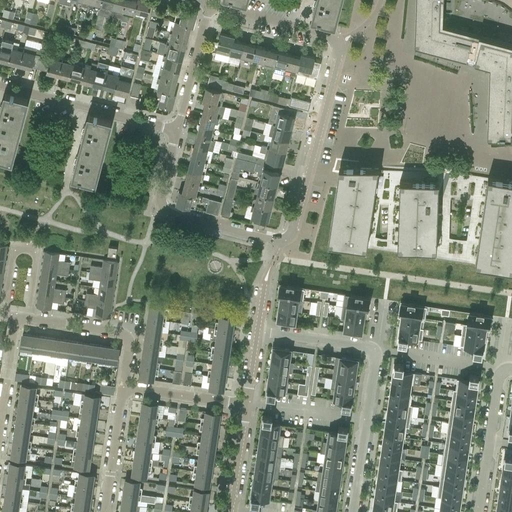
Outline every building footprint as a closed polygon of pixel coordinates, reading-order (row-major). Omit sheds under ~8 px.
[(86,11),(98,14),(101,0),(89,0),(88,5),(87,8),(86,11)] [(97,17),(94,28),(101,30),(104,16),(109,17),(113,0),(101,0),(98,14),(97,17)] [(113,0),(109,15),(121,18),(122,14),(125,0),(113,0)] [(137,0),(125,0),(122,14),(121,18),(120,20),(126,22),(128,16),(133,17),(138,0),(137,0)] [(137,0),(138,0),(135,12),(142,14),(148,15),(149,11),(151,2),(151,1),(147,0),(137,0)] [(315,6),(311,19),(334,25),(338,10),(339,6),(340,0),(316,0),(315,0),(314,6),(315,6)] [(511,0),(415,0),(414,43),(489,63),(487,134),(511,134),(511,0)] [(161,4),(160,4),(155,2),(151,15),(157,17),(161,4)] [(175,20),(174,21),(191,26),(193,26),(197,13),(178,8),(175,20)] [(24,22),(30,24),(33,13),(27,12),(24,22)] [(33,13),(30,24),(36,25),(39,15),(33,13)] [(171,26),(170,32),(187,36),(188,32),(189,33),(191,26),(174,21),(173,27),(171,26)] [(155,28),(148,26),(146,36),(153,38),(155,28)] [(29,27),(27,35),(34,36),(36,29),(29,27)] [(170,32),(167,43),(185,48),(187,40),(186,40),(187,36),(170,32)] [(229,53),(233,39),(233,36),(220,33),(215,52),(228,56),(229,53)] [(145,38),(143,49),(149,50),(152,39),(145,38)] [(1,44),(0,46),(0,59),(8,62),(12,48),(13,42),(2,39),(1,42),(1,44)] [(23,48),(19,64),(31,67),(31,66),(37,68),(40,58),(41,55),(43,44),(26,39),(24,48),(23,48)] [(115,39),(113,46),(118,47),(117,49),(123,50),(125,42),(115,39)] [(229,56),(239,59),(244,42),(233,39),(229,53),(229,56)] [(159,41),(156,53),(160,54),(164,54),(181,59),(182,55),(183,55),(185,48),(167,43),(163,42),(159,41)] [(8,62),(19,64),(23,48),(18,47),(19,43),(13,42),(12,48),(8,62)] [(244,42),(239,59),(245,60),(250,62),(251,59),(255,45),(244,42)] [(251,59),(250,62),(256,63),(262,65),(266,48),(255,45),(251,59)] [(266,48),(262,65),(268,66),(273,68),(277,51),(266,48)] [(140,60),(149,62),(152,52),(142,50),(140,60)] [(273,68),(272,72),(283,75),(284,71),(289,54),(277,51),(273,68)] [(164,62),(163,66),(179,71),(181,63),(180,63),(181,59),(164,54),(162,62),(164,62)] [(290,75),(295,76),(296,73),(300,56),(289,54),(284,71),(290,72),(290,75)] [(300,56),(296,73),(316,78),(320,63),(319,62),(319,63),(313,61),(314,57),(301,54),(300,56)] [(46,72),(58,75),(63,58),(57,56),(56,59),(44,56),(41,69),(47,70),(46,72)] [(58,75),(69,77),(73,63),(67,62),(68,59),(63,58),(58,75)] [(69,77),(81,80),(85,64),(73,61),(73,63),(69,77)] [(97,65),(92,83),(103,86),(107,70),(109,65),(98,62),(97,65)] [(81,80),(92,83),(97,65),(91,63),(90,65),(85,64),(81,80)] [(120,66),(119,71),(131,75),(133,71),(120,66)] [(159,71),(158,77),(175,82),(176,78),(177,78),(179,71),(163,66),(161,72),(159,71)] [(103,86),(114,89),(118,75),(112,73),(113,71),(107,70),(103,86)] [(114,89),(114,92),(127,95),(131,77),(118,74),(118,75),(114,89)] [(209,75),(207,84),(220,88),(222,78),(209,75)] [(158,83),(157,89),(176,94),(176,93),(174,93),(175,85),(174,85),(175,82),(158,77),(156,83),(158,83)] [(130,96),(137,97),(141,85),(134,83),(130,96)] [(233,84),(231,91),(242,94),(244,87),(233,84)] [(176,94),(157,89),(153,88),(151,96),(161,98),(159,103),(172,106),(176,94)] [(206,88),(203,101),(205,102),(221,106),(224,93),(206,88)] [(255,90),(253,97),(266,100),(268,93),(268,91),(261,89),(261,91),(255,89),(255,90)] [(268,93),(266,100),(276,103),(278,95),(268,93)] [(0,125),(19,130),(22,118),(23,114),(27,100),(5,94),(1,107),(1,106),(0,108),(0,125)] [(278,95),(276,103),(285,105),(286,105),(287,98),(278,95)] [(291,97),(288,105),(308,110),(308,111),(310,102),(291,97)] [(205,102),(202,113),(219,117),(222,118),(228,119),(230,108),(221,106),(205,102)] [(272,105),(268,123),(271,124),(272,124),(291,129),(294,117),(290,116),(291,110),(272,105)] [(202,113),(199,124),(213,128),(214,122),(217,122),(219,117),(202,113)] [(83,134),(80,146),(103,152),(111,121),(88,115),(85,128),(84,128),(82,134),(83,134)] [(199,124),(197,136),(213,140),(214,134),(211,133),(213,128),(199,124)] [(268,135),(288,141),(291,129),(272,124),(271,124),(268,135)] [(19,130),(0,125),(0,158),(12,161),(19,130)] [(197,136),(194,147),(207,150),(212,151),(215,140),(213,140),(197,136)] [(261,146),(285,152),(288,141),(271,136),(270,142),(268,141),(266,147),(261,146)] [(230,138),(228,144),(237,146),(238,140),(230,138)] [(75,164),(72,177),(95,183),(99,168),(100,164),(103,152),(80,146),(77,159),(76,158),(75,164)] [(238,152),(236,158),(252,162),(262,165),(264,159),(282,164),(285,152),(261,146),(259,152),(265,153),(263,158),(253,156),(238,152)] [(194,147),(191,158),(207,162),(209,156),(206,156),(207,150),(194,147)] [(191,158),(188,169),(201,173),(204,174),(206,168),(207,162),(191,158)] [(225,158),(223,166),(230,168),(232,159),(225,158)] [(236,158),(233,171),(239,172),(240,169),(253,172),(253,171),(257,172),(256,176),(259,176),(257,182),(276,187),(279,175),(261,170),(262,165),(252,162),(236,158)] [(366,249),(378,170),(378,168),(339,166),(328,243),(366,249)] [(188,169),(185,180),(201,185),(203,180),(203,179),(204,174),(201,173),(188,169)] [(231,178),(228,187),(235,188),(238,180),(231,178)] [(511,270),(511,181),(487,178),(475,265),(511,270)] [(185,180),(182,192),(195,195),(197,189),(200,190),(201,185),(185,180)] [(436,251),(439,183),(399,181),(397,250),(436,251)] [(255,187),(254,193),(256,194),(273,198),(273,197),(274,197),(276,192),(275,192),(276,187),(257,182),(256,187),(255,187)] [(228,187),(225,198),(232,200),(235,188),(228,187)] [(189,207),(195,209),(199,196),(195,195),(182,192),(179,191),(176,204),(189,207)] [(470,258),(479,192),(474,192),(467,241),(464,240),(462,257),(470,258)] [(253,199),(252,205),(270,210),(273,198),(256,194),(255,199),(253,199)] [(225,198),(221,215),(228,217),(233,200),(232,200),(225,198)] [(205,212),(211,213),(215,200),(208,199),(205,212)] [(211,213),(218,215),(221,202),(215,200),(211,213)] [(270,210),(252,205),(250,211),(253,211),(251,217),(267,222),(270,210)] [(108,246),(107,255),(115,256),(116,247),(108,246)] [(44,250),(42,265),(69,269),(70,262),(64,261),(65,254),(59,253),(44,250)] [(90,265),(89,272),(116,275),(118,261),(103,259),(102,267),(90,265)] [(42,265),(40,279),(55,281),(56,274),(68,276),(69,269),(42,265)] [(100,280),(99,287),(114,289),(116,275),(89,272),(88,279),(100,280)] [(40,279),(38,293),(65,297),(66,290),(54,288),(55,281),(40,279)] [(278,291),(277,295),(278,295),(278,297),(280,298),(298,300),(298,299),(302,300),(304,289),(299,289),(293,288),(293,286),(287,286),(287,287),(280,286),(279,291),(278,291)] [(86,296),(85,299),(112,303),(114,289),(99,287),(98,294),(86,293),(86,294),(86,296)] [(65,297),(38,293),(36,307),(51,309),(52,302),(64,303),(65,297)] [(337,293),(335,305),(342,306),(347,307),(347,308),(364,310),(367,310),(367,309),(368,309),(369,304),(368,304),(368,299),(361,298),(361,297),(356,296),(356,297),(349,296),(344,295),(344,294),(337,293)] [(279,308),(279,309),(301,313),(303,300),(302,300),(298,299),(298,300),(280,298),(279,303),(278,302),(278,308),(279,308)] [(112,303),(85,299),(84,306),(96,308),(95,315),(109,318),(112,303)] [(399,309),(398,313),(399,313),(399,315),(425,318),(426,307),(414,305),(414,304),(408,303),(408,304),(401,303),(400,309),(399,309)] [(149,306),(148,318),(166,321),(166,315),(163,314),(164,308),(149,306)] [(340,319),(345,319),(363,322),(363,320),(364,320),(365,315),(364,315),(364,310),(347,308),(347,307),(342,306),(340,319)] [(277,311),(277,316),(278,316),(277,321),(294,324),(296,312),(279,309),(278,311),(277,311)] [(190,312),(183,311),(181,323),(188,324),(190,312)] [(467,324),(467,325),(488,328),(489,317),(483,316),(483,314),(477,313),(476,315),(469,313),(467,324)] [(399,315),(401,316),(401,321),(400,321),(399,324),(400,324),(400,326),(423,329),(418,328),(420,318),(425,319),(425,318),(399,315)] [(214,322),(214,328),(232,330),(233,318),(219,316),(218,322),(214,322)] [(148,318),(146,330),(160,332),(167,333),(169,321),(166,321),(148,318)] [(345,319),(343,331),(361,334),(362,328),(363,329),(364,323),(362,323),(363,322),(345,319)] [(462,324),(461,335),(484,338),(484,337),(485,337),(486,333),(485,333),(485,328),(488,328),(467,325),(467,324),(462,324)] [(398,335),(397,343),(406,344),(407,338),(409,339),(421,340),(423,329),(400,326),(399,331),(398,331),(397,335),(398,335)] [(204,327),(202,338),(210,339),(215,340),(230,342),(232,330),(214,328),(209,327),(208,327),(204,327)] [(146,330),(144,342),(161,344),(166,345),(167,333),(160,332),(146,330)] [(26,353),(32,354),(35,336),(23,334),(21,349),(27,350),(26,353)] [(461,335),(459,346),(471,348),(473,348),(472,354),(481,356),(482,348),(483,348),(484,344),(483,344),(484,338),(461,335)] [(32,357),(31,359),(43,361),(44,358),(45,352),(47,337),(35,336),(32,354),(32,357)] [(43,361),(55,363),(56,356),(59,339),(47,337),(45,352),(44,358),(43,361)] [(62,355),(68,356),(71,341),(59,339),(56,356),(62,357),(62,355)] [(212,346),(211,351),(228,354),(230,342),(215,340),(214,346),(212,346)] [(74,359),(80,360),(82,343),(71,341),(68,356),(74,357),(74,359)] [(144,342),(142,354),(157,356),(158,350),(160,350),(161,344),(144,342)] [(86,358),(92,359),(94,344),(82,343),(80,360),(86,361),(86,358)] [(98,363),(104,364),(106,346),(94,344),(92,359),(98,360),(98,363)] [(106,346),(104,364),(109,365),(110,362),(116,363),(118,348),(106,346)] [(271,358),(271,360),(288,362),(289,362),(290,350),(273,348),(272,353),(271,353),(270,358),(271,358)] [(213,358),(212,364),(226,366),(228,354),(211,351),(210,358),(213,358)] [(142,354),(141,366),(159,368),(159,362),(156,362),(157,356),(142,354)] [(355,372),(355,371),(356,371),(357,366),(356,366),(357,360),(335,357),(333,369),(355,372)] [(287,372),(292,373),(293,363),(289,362),(288,362),(271,360),(270,369),(287,372)] [(208,369),(207,375),(225,378),(226,366),(212,364),(211,369),(208,369)] [(392,371),(392,375),(392,381),(413,384),(414,373),(404,371),(402,371),(403,365),(394,364),(393,372),(392,371)] [(159,368),(141,366),(139,378),(154,380),(155,374),(158,374),(159,368)] [(270,369),(268,379),(286,382),(287,372),(270,369)] [(333,369),(332,378),(354,382),(355,372),(333,369)] [(172,383),(179,384),(181,372),(174,371),(172,383)] [(14,380),(18,380),(28,382),(30,375),(15,372),(14,380)] [(183,384),(190,385),(192,373),(185,372),(183,384)] [(225,378),(207,375),(206,381),(209,382),(208,388),(223,390),(225,378)] [(455,390),(476,393),(477,388),(478,384),(477,384),(478,376),(469,375),(468,381),(466,381),(456,379),(455,390)] [(330,388),(335,389),(352,392),(354,382),(332,378),(330,388)] [(286,382),(268,379),(267,384),(266,384),(266,388),(267,388),(266,396),(275,398),(276,391),(284,393),(286,382)] [(392,381),(390,392),(411,395),(411,394),(409,394),(410,384),(412,384),(413,384),(392,381)] [(21,385),(20,397),(37,399),(38,393),(35,393),(36,387),(21,385)] [(99,392),(111,394),(113,394),(115,387),(101,385),(99,392)] [(352,392),(335,389),(333,400),(342,401),(341,407),(350,409),(351,401),(352,401),(353,397),(352,397),(352,392)] [(452,390),(451,401),(474,404),(476,393),(455,390),(453,389),(452,390)] [(75,392),(73,405),(80,406),(90,407),(97,408),(98,400),(99,396),(93,395),(89,394),(84,394),(82,393),(75,392)] [(390,392),(388,402),(412,406),(412,405),(409,405),(411,395),(390,392)] [(20,397),(18,409),(33,411),(34,405),(36,405),(37,399),(20,397)] [(451,401),(449,411),(473,415),(474,404),(451,401)] [(143,402),(141,415),(159,417),(160,411),(156,411),(157,405),(143,402)] [(388,402),(387,413),(410,416),(412,406),(388,402)] [(79,412),(78,418),(80,418),(95,420),(97,408),(90,407),(80,406),(79,412)] [(179,408),(178,418),(177,420),(185,421),(186,409),(179,408)] [(18,409),(16,421),(33,423),(34,417),(32,417),(33,411),(18,409)] [(200,417),(200,423),(218,426),(219,414),(205,411),(204,418),(200,417)] [(449,411),(448,422),(471,425),(473,415),(449,411)] [(387,413),(385,424),(409,427),(410,416),(387,413)] [(141,415),(139,426),(154,429),(155,422),(158,423),(159,417),(141,415)] [(261,427),(260,432),(278,435),(279,424),(271,423),(272,417),(263,415),(262,423),(261,423),(260,427),(261,427)] [(77,423),(77,430),(94,432),(95,420),(80,418),(80,424),(77,423)] [(16,421),(14,432),(29,435),(30,429),(32,429),(33,423),(16,421)] [(448,422),(446,433),(469,436),(471,425),(448,422)] [(202,429),(201,436),(216,438),(218,426),(200,423),(199,429),(202,429)] [(385,424),(384,434),(405,437),(406,427),(408,427),(409,427),(385,424)] [(139,426),(137,438),(154,441),(155,435),(153,434),(154,429),(139,426)] [(329,431),(327,442),(344,445),(345,440),(346,440),(347,436),(346,436),(347,428),(338,426),(337,433),(329,431)] [(78,436),(77,442),(92,444),(94,432),(77,430),(76,435),(78,436)] [(14,432),(13,444),(30,447),(31,441),(28,441),(29,435),(14,432)] [(284,436),(278,435),(260,432),(259,444),(282,447),(284,436)] [(446,433),(445,443),(468,447),(469,436),(446,433)] [(383,436),(382,445),(401,448),(402,437),(404,438),(405,437),(384,434),(383,436)] [(198,441),(197,447),(214,450),(216,438),(201,436),(200,441),(198,441)] [(137,438),(136,450),(150,452),(151,446),(153,447),(154,441),(137,438)] [(75,441),(73,453),(90,456),(92,444),(77,442),(75,441)] [(151,446),(150,452),(152,453),(158,453),(160,442),(154,441),(153,447),(151,446)] [(321,453),(325,454),(343,456),(344,445),(327,442),(322,441),(321,453)] [(445,443),(443,454),(466,458),(468,447),(445,443)] [(13,444),(11,457),(28,459),(30,447),(13,444)] [(257,454),(281,457),(282,447),(259,444),(257,454)] [(382,445),(381,456),(399,458),(401,448),(382,445)] [(198,453),(198,459),(212,462),(214,450),(197,447),(196,453),(198,453)] [(136,450),(134,462),(151,465),(157,465),(158,460),(152,459),(149,458),(150,452),(136,450)] [(71,465),(73,466),(79,466),(88,468),(90,456),(73,453),(72,459),(71,465)] [(438,453),(436,464),(441,465),(465,468),(466,458),(443,454),(438,453)] [(257,454),(256,465),(279,468),(281,457),(257,454)] [(325,454),(324,463),(341,465),(343,456),(325,454)] [(503,463),(502,467),(503,467),(502,472),(511,473),(511,456),(505,455),(504,463),(503,463)] [(381,456),(379,466),(402,470),(402,469),(397,469),(399,458),(381,456)] [(194,465),(193,471),(211,474),(212,462),(198,459),(197,465),(194,465)] [(10,462),(8,474),(25,477),(31,478),(32,466),(25,465),(10,462)] [(151,465),(134,462),(132,474),(147,476),(147,470),(150,470),(151,465)] [(324,463),(323,472),(340,474),(341,465),(324,463)] [(279,468),(256,465),(254,476),(271,478),(277,479),(279,468)] [(441,465),(440,475),(441,476),(463,479),(465,468),(441,465)] [(379,466),(377,477),(401,481),(402,470),(379,466)] [(211,474),(193,471),(192,477),(195,477),(194,483),(209,486),(211,474)] [(317,481),(321,482),(339,484),(340,474),(323,472),(318,471),(317,481)] [(501,473),(500,477),(501,477),(501,483),(511,484),(511,473),(502,472),(502,474),(501,473)] [(76,479),(75,484),(92,487),(94,475),(80,473),(79,479),(76,479)] [(8,474),(7,486),(21,488),(29,489),(30,483),(25,483),(25,477),(8,474)] [(440,475),(438,486),(461,490),(463,479),(441,476),(440,475)] [(254,476),(252,486),(270,489),(271,478),(254,476)] [(377,477),(376,488),(394,491),(396,480),(401,481),(377,477)] [(125,479),(124,491),(140,494),(141,488),(139,488),(140,481),(125,479)] [(317,481),(315,490),(320,491),(337,494),(339,484),(321,482),(317,481)] [(499,484),(499,488),(500,488),(499,494),(511,495),(511,484),(501,483),(500,484),(499,484)] [(74,490),(73,496),(75,496),(90,499),(92,487),(75,484),(74,490)] [(432,485),(431,496),(437,497),(441,498),(441,497),(460,500),(461,490),(438,486),(432,485)] [(7,486),(5,498),(22,501),(27,501),(29,490),(21,489),(21,488),(7,486)] [(250,503),(259,505),(260,499),(268,500),(270,489),(252,486),(252,491),(251,491),(250,495),(251,495),(250,503)] [(376,488),(374,498),(397,502),(398,501),(393,501),(394,491),(376,488)] [(190,495),(189,501),(206,504),(208,491),(193,489),(192,495),(190,495)] [(124,491),(122,503),(136,505),(137,499),(140,499),(140,494),(124,491)] [(320,491),(319,500),(336,503),(337,494),(320,491)] [(498,495),(497,499),(498,499),(497,504),(511,506),(511,495),(499,494),(499,495),(498,495)] [(72,502),(72,508),(88,511),(90,499),(75,496),(74,503),(72,502)] [(441,498),(440,508),(458,511),(460,500),(441,497),(441,498)] [(5,498),(3,510),(16,511),(17,511),(18,511),(20,511),(22,501),(5,498)] [(374,498),(373,509),(391,511),(395,511),(397,502),(374,498)] [(319,500),(317,509),(335,511),(336,503),(319,500)] [(190,507),(189,511),(204,511),(206,504),(189,501),(188,507),(190,507)] [(122,503),(120,511),(137,511),(138,511),(139,506),(136,505),(122,503)]
